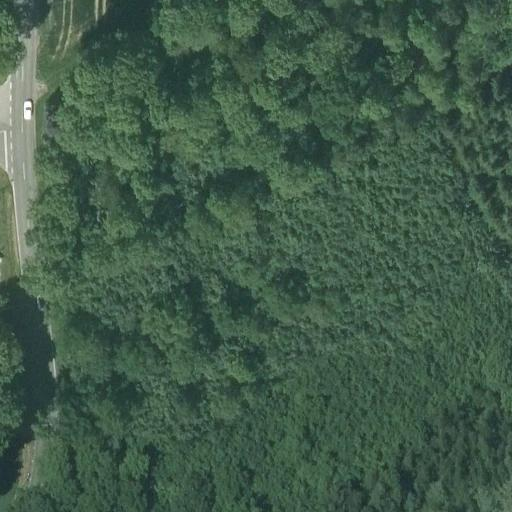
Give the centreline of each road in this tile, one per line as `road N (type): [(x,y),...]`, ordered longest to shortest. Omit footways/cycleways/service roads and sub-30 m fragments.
road 1 (tertiary): [(30,511),(45,424),(17,94),(22,0)]
road 2 (track): [(194,0),(42,89),(17,94)]
